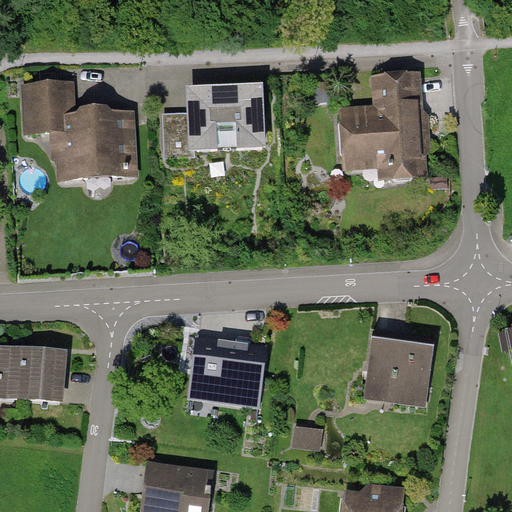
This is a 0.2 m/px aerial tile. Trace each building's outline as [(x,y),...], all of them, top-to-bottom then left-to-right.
[(368,112),(333,114),(336,172),(375,170),(376,184),(424,181),(418,79),(366,82),(368,112)] [(68,85),(18,87),(20,138),(55,137),(57,183),(133,180),(130,112),(69,115),(68,85)] [(176,117),(159,118),(160,156),(256,151),(253,88),(175,92),(176,117)] [(389,340),(373,338),(365,399),(426,407),(434,346),(389,340)] [(226,343),(198,339),(190,399),(259,409),(268,349),(226,343)] [(65,352),(0,347),(0,400),(61,405),(61,394),(65,352)] [(300,428),(298,444),(324,447),(326,432),(300,428)] [(203,511),(211,476),(146,464),(136,511),(203,511)] [(356,501),(339,499),(337,511),(395,511),(399,489),(358,484),(356,501)]
